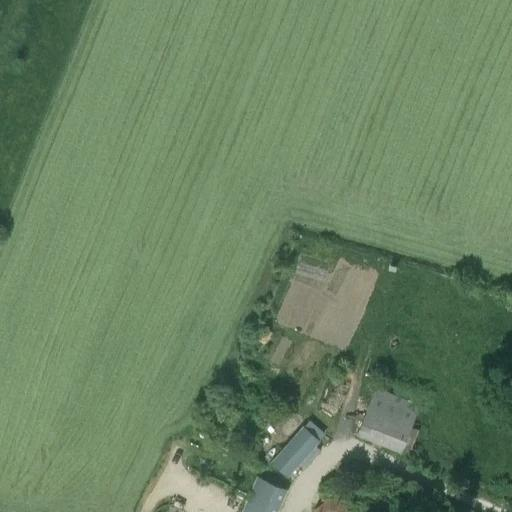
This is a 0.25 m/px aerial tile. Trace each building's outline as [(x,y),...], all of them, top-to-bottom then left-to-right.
[(376,391),(359,433),(408,453),(425,410),(376,391)] [(270,462),(287,477),(320,441),(303,426),(270,462)] [(276,511),(286,489),(258,477),(243,511),(276,511)] [(346,511),(340,494),(312,503),(315,511),(346,511)] [(175,500),(172,508),(181,511),(182,511),(186,504),(175,500)]
